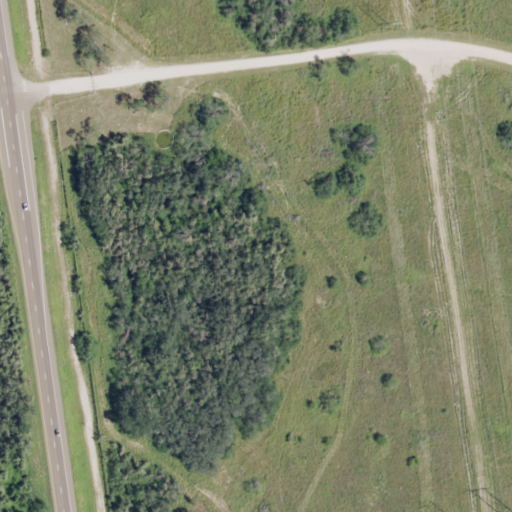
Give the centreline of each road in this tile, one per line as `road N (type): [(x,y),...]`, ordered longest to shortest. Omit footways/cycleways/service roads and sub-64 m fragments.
road 1 (residential): [(0,94),(334,51),(408,47),(511,62)]
road 2 (trunk): [(69,511),(0,26)]
